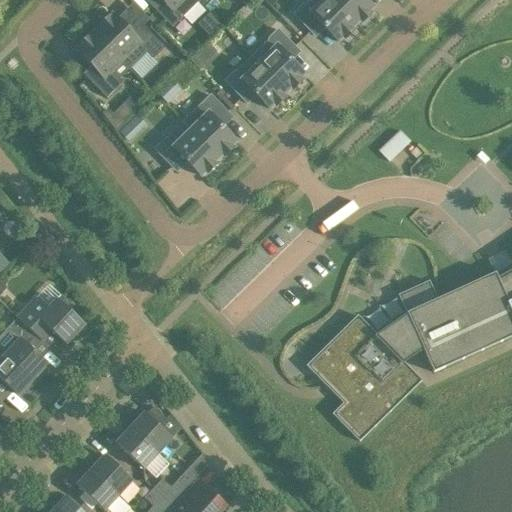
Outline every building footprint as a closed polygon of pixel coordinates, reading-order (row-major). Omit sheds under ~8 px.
[(171,29),(198,3),(194,0),(159,0),(163,4),(154,12),(171,29)] [(351,29),(355,26),(329,0),(310,0),(303,7),(302,6),(293,15),(310,32),(319,23),(337,43),(342,39),(343,40),(353,31),(351,29)] [(329,0),(355,26),(359,22),(360,24),(370,14),(368,13),(372,9),(364,0),(329,0)] [(93,34),(129,70),(146,54),(153,60),(164,50),(141,26),(131,36),(111,16),(93,34)] [(259,63),(286,93),(290,89),(292,91),(301,81),(300,80),(304,76),(285,56),(294,48),(277,30),(268,39),(276,47),(259,63)] [(128,71),(129,70),(93,34),(75,51),(94,71),(86,79),(106,100),(122,84),(112,74),(122,64),(128,71)] [(246,104),(255,96),(269,110),(273,106),(275,107),(284,98),(283,96),(286,93),(259,63),(252,56),(234,74),(234,73),(224,82),(246,104)] [(187,131),(217,161),(220,157),(222,159),(232,149),(230,147),(234,144),(215,124),(226,114),(208,96),(199,106),(205,114),(187,131)] [(107,122),(116,132),(126,122),(116,112),(107,122)] [(134,136),(125,127),(119,133),(128,142),(134,136)] [(166,138),(154,149),(171,167),(180,158),(199,178),(203,174),(205,175),(215,166),(213,164),(217,161),(187,131),(173,145),(166,138)] [(390,162),(410,143),(399,131),(378,152),(388,163),(390,162)] [(511,264),(511,265),(511,273),(497,281),(494,275),(479,281),(453,293),(437,301),(428,282),(398,296),(406,315),(381,333),(375,337),(357,317),(306,367),(323,384),(332,393),(343,404),(332,415),(359,442),(421,382),(402,362),(422,349),(433,373),(479,352),(511,337),(511,264)] [(17,319),(35,336),(45,326),(66,345),(84,326),(69,311),(72,308),(60,297),(57,300),(56,300),(47,310),(35,299),(17,319)] [(27,346),(35,336),(17,319),(0,336),(0,350),(32,381),(47,365),(27,346)] [(0,380),(18,397),(32,381),(0,350),(0,380)] [(129,429),(157,455),(171,439),(144,414),(129,429)] [(143,470),(157,455),(129,429),(115,444),(143,470)] [(90,471),(118,497),(132,482),(104,456),(90,471)] [(181,477),(189,485),(197,477),(188,469),(181,477)] [(103,511),(118,497),(90,471),(76,486),(103,511)] [(170,506),(189,485),(181,477),(170,489),(161,480),(152,489),(170,506)] [(218,511),(224,507),(198,482),(169,511),(218,511)] [(163,511),(170,506),(152,489),(144,498),(153,507),(149,511),(163,511)] [(52,511),(80,511),(65,498),(52,511)]
